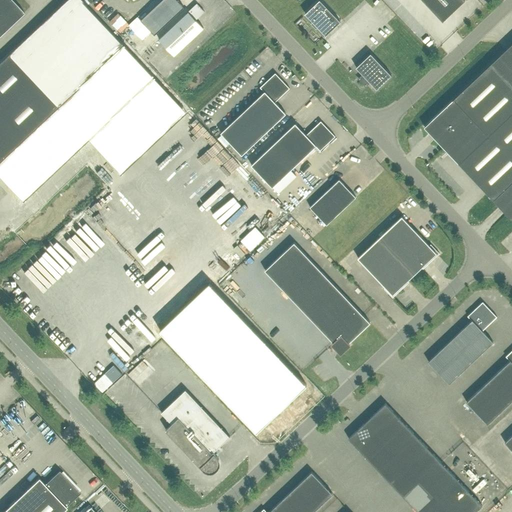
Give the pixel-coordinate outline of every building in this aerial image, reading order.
[(81,0),(65,0),(0,61),(0,177),(22,201),(154,77),(123,45),(81,0)] [(0,0),(0,35),(24,12),(11,0),(0,0)] [(177,0),(162,0),(141,20),(155,35),(184,7),(177,0)] [(326,36),(341,21),(320,0),(319,0),(305,14),(312,21),(310,23),(315,29),(317,26),(326,36)] [(465,0),(464,0),(422,0),(443,21),(465,0)] [(205,12),(197,3),(186,13),(159,39),(174,56),(204,28),(196,20),(205,12)] [(123,14),(115,22),(123,31),(131,23),(123,14)] [(487,193),(493,200),(499,206),(506,214),(511,219),(511,43),(509,46),(490,64),(424,127),(487,193)] [(369,80),(377,89),(392,75),(371,53),(356,67),(363,75),(361,77),(366,83),(369,80)] [(275,102),(290,88),(275,73),(260,87),(264,92),(221,133),(242,155),(286,113),(275,102)] [(320,150),(335,136),(321,121),(306,135),(295,123),(251,165),(272,187),(316,146),(320,150)] [(339,179),(310,207),(327,225),(356,197),(339,179)] [(133,203),(84,250),(118,286),(94,309),(123,339),(146,316),(257,432),(307,385),(133,203)] [(384,288),(393,297),(409,282),(407,281),(422,267),(423,268),(439,253),(439,254),(439,253),(431,244),(429,245),(402,216),(358,258),(385,287),(384,288)] [(348,343),(370,322),(294,243),(265,270),(334,343),(332,344),(341,353),(350,345),(348,343)] [(472,320),(428,361),(449,384),(493,342),(482,330),(497,317),(483,301),(468,316),(472,320)] [(511,350),(506,356),(510,360),(466,402),(488,424),(511,400),(511,350)] [(97,382),(106,391),(125,372),(116,363),(97,382)] [(161,412),(172,423),(165,430),(203,470),(205,471),(207,472),(208,472),(209,472),(210,472),(212,472),(214,472),(215,471),(217,470),(217,469),(218,469),(219,467),(220,465),(220,464),(220,463),(220,462),(220,461),(220,460),(220,459),(219,458),(219,457),(218,457),(218,456),(214,452),(230,437),(186,389),(161,412)] [(374,414),(388,429),(399,418),(385,403),(374,414)] [(364,424),(378,438),(388,429),(374,414),(364,424)] [(399,418),(388,429),(378,438),(391,453),(413,433),(399,418)] [(362,453),(378,438),(364,424),(348,438),(362,453)] [(413,433),(391,453),(405,468),(427,447),(413,433)] [(376,467),(391,453),(378,438),(362,453),(376,467)] [(427,447),(405,468),(419,482),(441,462),(427,447)] [(390,482),(405,468),(391,453),(376,467),(390,482)] [(441,462),(419,482),(432,497),(454,476),(441,462)] [(404,496),(419,482),(405,468),(390,482),(404,496)] [(38,477),(1,511),(60,511),(66,507),(65,506),(80,492),(74,486),(59,470),(44,484),(38,477)] [(313,511),(333,494),(312,472),(268,511),(267,511),(264,508),(260,511),(313,511)] [(454,476),(432,497),(446,511),(468,491),(454,476)] [(417,511),(432,497),(419,482),(404,496),(417,511)] [(468,491),(446,511),(475,511),(482,505),(468,491)] [(418,511),(445,511),(446,511),(432,497),(417,511),(418,511)]
